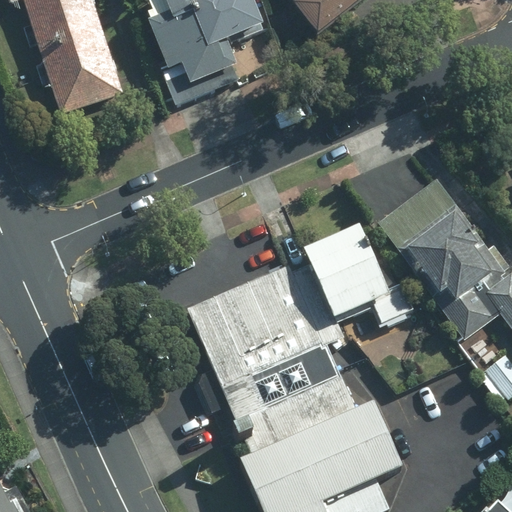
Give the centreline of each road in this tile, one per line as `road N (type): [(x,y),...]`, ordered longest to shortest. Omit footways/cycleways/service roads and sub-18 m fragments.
road 1 (residential): [(511,37),(12,255)]
road 2 (primary): [(12,255),(133,511)]
